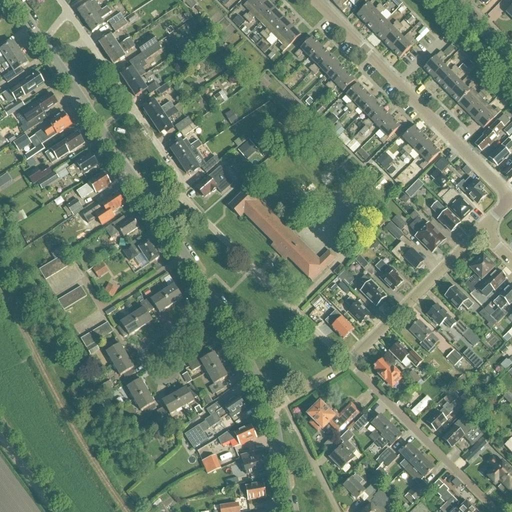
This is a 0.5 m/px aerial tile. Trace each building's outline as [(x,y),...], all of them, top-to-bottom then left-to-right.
[(247,23),(267,2),(265,0),(251,0),(244,8),(249,13),(250,14),(248,17),(247,16),(244,19),(247,23)] [(348,2),(345,0),(329,0),(343,14),(346,10),(343,7),(348,2)] [(399,9),(402,5),(397,0),(393,0),(391,2),(399,9)] [(78,13),(85,24),(102,13),(95,2),(78,13)] [(261,25),(275,11),(267,2),(247,23),(250,25),(253,22),(252,21),(255,19),(256,20),(261,25)] [(366,26),(383,8),(380,5),(376,9),(377,9),(375,12),(374,11),(369,6),(357,17),(366,26)] [(381,17),(380,16),(382,14),(383,15),(386,12),(383,8),(366,26),(374,34),(386,23),(381,17)] [(101,21),(112,14),(107,9),(102,13),(85,24),(92,34),(104,26),(101,21)] [(495,20),(501,14),(496,9),(490,15),(495,20)] [(264,39),(284,19),(275,11),(261,25),(266,30),(267,31),(264,34),(263,33),(260,36),(263,38),(264,39)] [(109,23),(112,28),(124,20),(121,15),(109,23)] [(130,24),(136,20),(133,16),(127,19),(130,24)] [(408,25),(414,20),(410,16),(404,21),(408,25)] [(238,17),(233,22),(239,28),(244,22),(238,17)] [(278,42),(292,28),(284,19),(264,39),(267,42),(270,39),(269,38),(271,35),(273,36),(278,42)] [(116,34),(128,26),(124,20),(112,28),(116,34)] [(383,43),(400,26),(397,22),(391,28),(386,23),(374,34),(383,43)] [(403,40),(398,34),(403,29),(400,26),(383,43),(391,51),(403,40)] [(246,37),(250,34),(245,28),(242,32),(246,37)] [(283,54),(301,36),(292,28),(278,42),(283,47),(280,50),(283,54)] [(422,39),(429,33),(424,28),(418,34),(422,39)] [(176,33),(171,36),(175,42),(179,39),(176,33)] [(263,38),(260,36),(258,33),(251,40),(256,45),(263,38)] [(100,44),(107,55),(119,47),(112,36),(100,44)] [(142,55),(157,44),(152,37),(137,47),(142,55)] [(400,60),(417,43),(413,39),(408,45),(403,40),(391,51),(400,60)] [(130,40),(119,47),(107,55),(114,66),(126,58),(124,55),(129,51),(129,52),(135,48),(130,40)] [(309,60),(321,48),(312,40),(295,56),(298,60),(302,57),(301,56),(303,54),(304,55),(309,60)] [(21,54),(13,43),(0,52),(5,58),(2,61),(3,63),(1,64),(2,66),(21,54)] [(264,54),(269,49),(264,44),(259,49),(264,54)] [(147,61),(161,51),(157,45),(143,55),(147,61)] [(447,58),(454,50),(451,47),(443,54),(447,58)] [(312,74),(329,57),(321,48),(309,60),(314,65),(315,66),(312,68),(312,67),(309,70),(312,74)] [(235,62),(227,52),(219,59),(227,69),(235,62)] [(424,70),(432,79),(444,67),(439,62),(444,57),(441,53),(424,70)] [(21,69),(28,64),(21,54),(2,66),(3,68),(5,66),(7,69),(10,67),(13,72),(4,78),(7,84),(24,73),(21,69)] [(326,77),(338,65),(329,57),(312,74),(315,77),(318,74),(317,73),(320,70),(321,71),(326,77)] [(468,61),(464,66),(468,70),(472,65),(468,61)] [(144,62),(121,76),(128,87),(140,79),(140,80),(146,76),(143,70),(147,67),(144,62)] [(329,91),(346,74),(338,65),(326,77),(331,82),(326,87),(329,91)] [(441,87),(458,70),(455,67),(451,70),(452,71),(450,73),(449,72),(444,67),(432,79),(441,87)] [(461,73),(458,70),(441,87),(449,96),(461,84),(456,79),(455,79),(457,76),(458,77),(461,73)] [(483,77),(477,71),(471,78),(476,84),(483,77)] [(343,94),(355,82),(346,74),(329,91),(332,94),(338,88),(343,94)] [(42,82),(43,81),(39,76),(38,77),(37,75),(19,87),(19,88),(11,94),(15,100),(24,95),(25,97),(31,93),(32,90),(42,83),(42,82)] [(147,89),(140,80),(140,79),(128,87),(136,98),(147,91),(148,91),(147,89)] [(299,85),(293,80),(288,85),(293,90),(299,85)] [(157,83),(147,89),(148,91),(147,91),(150,95),(160,89),(157,83)] [(457,104),(472,90),(475,88),(472,84),(468,87),(469,88),(466,90),(466,89),(461,84),(449,96),(457,104)] [(349,111),(366,94),(358,85),(346,96),(351,102),(352,103),(349,105),(346,108),(349,111)] [(159,99),(171,91),(167,86),(156,94),(159,99)] [(492,95),(498,90),(493,86),(488,91),(492,95)] [(466,113),(486,93),(483,90),(480,93),(480,94),(478,96),(477,95),(472,90),(457,104),(466,113)] [(489,96),(486,93),(466,113),(474,121),(489,107),(484,102),(483,101),(485,99),(486,99),(489,96)] [(50,94),(21,114),(17,118),(23,127),(25,125),(29,131),(29,132),(39,125),(36,120),(45,113),(47,113),(49,112),(49,110),(57,105),(57,103),(57,102),(55,100),(54,100),(51,95),(50,94)] [(363,114),(375,102),(366,94),(349,111),(352,114),(355,111),(354,110),(357,108),(358,109),(363,114)] [(217,105),(224,101),(220,95),(214,99),(217,105)] [(309,108),(316,102),(311,97),(305,103),(309,108)] [(144,111),(152,123),(174,108),(171,104),(161,110),(156,103),(155,103),(154,101),(147,105),(149,108),(144,111)] [(366,128),(383,111),(375,102),(363,114),(368,119),(369,120),(366,122),(365,122),(362,125),(366,128)] [(8,118),(21,109),(18,103),(4,112),(8,118)] [(320,107),(315,112),(319,116),(324,111),(320,107)] [(483,130),(500,113),(497,109),(494,112),(489,107),(474,121),(483,130)] [(168,121),(178,114),(174,108),(152,123),(160,135),(165,132),(167,135),(173,130),(172,128),(172,127),(168,121)] [(380,131),(391,119),(383,111),(366,128),(369,131),(372,128),(371,127),(374,125),(375,126),(380,131)] [(64,131),(71,126),(70,125),(71,124),(69,121),(67,120),(64,115),(50,125),(51,126),(36,136),(42,145),(57,136),(58,135),(60,135),(63,133),(64,131)] [(333,116),(326,123),(331,128),(338,121),(333,116)] [(235,117),(228,121),(231,126),(238,122),(235,117)] [(175,128),(179,134),(193,125),(188,119),(175,128)] [(383,145),(400,128),(391,119),(380,131),(385,136),(386,137),(383,139),(380,142),(383,145)] [(495,137),(504,128),(503,128),(498,122),(497,122),(483,137),(484,138),(475,146),(482,152),(490,144),(491,145),(497,139),(495,137)] [(199,128),(195,123),(181,133),(184,138),(199,128)] [(24,134),(29,131),(25,125),(23,127),(20,128),(24,134)] [(342,135),(345,132),(338,125),(331,132),(338,139),(342,135)] [(37,127),(27,133),(31,138),(40,132),(37,127)] [(406,154),(423,137),(414,128),(403,139),(408,145),(408,146),(406,148),(405,147),(402,150),(406,154)] [(46,156),(52,165),(57,161),(69,154),(69,155),(70,154),(72,154),(76,152),(76,150),(83,145),(83,144),(83,143),(81,140),(79,139),(77,135),(51,152),(46,156)] [(342,135),(338,139),(346,148),(347,147),(351,144),(342,135)] [(11,144),(16,140),(13,136),(7,139),(11,144)] [(18,151),(30,144),(25,136),(13,144),(18,151)] [(420,156),(431,145),(423,137),(406,154),(409,157),(412,154),(411,153),(414,150),(415,151),(420,156)] [(171,151),(179,163),(191,155),(203,147),(199,142),(191,147),(187,141),(182,143),(180,140),(174,144),(176,148),(171,151)] [(507,153),(511,147),(511,143),(508,140),(489,159),(490,161),(490,162),(492,164),(494,164),(498,168),(505,160),(506,160),(508,159),(508,157),(510,155),(507,153)] [(257,151),(249,142),(242,148),(250,157),(257,151)] [(26,155),(36,148),(34,144),(23,150),(26,155)] [(423,171),(440,154),(431,145),(420,156),(425,162),(426,163),(423,165),(422,165),(419,167),(423,171)] [(364,149),(360,152),(366,160),(370,157),(364,149)] [(37,155),(34,151),(25,157),(28,161),(37,155)] [(199,167),(191,155),(179,163),(187,175),(192,172),(193,174),(200,170),(198,167),(199,167)] [(384,155),(376,163),(383,170),(391,162),(384,155)] [(90,172),(98,167),(97,165),(96,163),(94,161),(90,156),(67,171),(72,179),(77,176),(78,179),(84,175),(84,176),(85,175),(88,175),(90,172)] [(206,176),(220,164),(215,158),(201,170),(206,176)] [(443,158),(435,166),(441,173),(449,165),(443,158)] [(49,167),(48,168),(40,173),(39,173),(39,172),(36,169),(27,175),(34,186),(53,173),(49,167)] [(396,173),(392,168),(387,173),(392,177),(396,173)] [(434,182),(441,190),(449,182),(437,170),(430,178),(434,182)] [(0,186),(1,188),(14,180),(10,173),(0,179),(0,186)] [(52,184),(60,179),(56,173),(39,185),(42,190),(51,184),(52,184)] [(102,191),(110,186),(110,184),(110,183),(108,180),(106,180),(104,175),(89,184),(90,186),(77,194),(82,201),(95,193),(96,195),(98,194),(99,194),(102,192),(102,191)] [(221,182),(222,181),(221,180),(219,181),(214,175),(197,190),(201,194),(201,196),(203,199),(205,198),(205,199),(211,195),(212,194),(214,194),(216,192),(216,190),(217,189),(216,188),(222,183),(221,182)] [(477,206),(486,197),(481,192),(483,190),(476,183),(474,185),(469,180),(464,184),(463,183),(458,187),(465,194),(477,206)] [(423,187),(418,182),(406,194),(411,199),(423,187)] [(312,282),(336,259),(329,252),(320,261),(248,189),(229,207),(240,219),(244,215),(312,282)] [(53,200),(49,194),(45,197),(49,203),(53,200)] [(462,222),(472,212),(460,200),(459,200),(452,194),(445,201),(452,208),(449,210),(462,222)] [(116,211),(124,206),(123,205),(123,203),(121,200),(120,200),(117,195),(104,204),(104,205),(98,209),(102,216),(109,212),(111,215),(112,214),(113,215),(116,213),(116,211)] [(410,200),(405,196),(401,200),(406,205),(410,200)] [(73,218),(84,211),(77,201),(67,207),(73,218)] [(456,229),(460,225),(447,212),(446,213),(437,204),(431,210),(441,220),(439,223),(442,227),(444,227),(451,233),(452,233),(454,232),(456,230),(456,229)] [(415,223),(414,224),(438,248),(444,241),(429,225),(427,228),(418,219),(420,218),(415,212),(409,218),(415,223)] [(16,225),(24,221),(20,213),(12,217),(16,225)] [(407,226),(397,216),(392,222),(402,232),(407,226)] [(379,229),(388,221),(384,217),(375,226),(379,229)] [(124,239),(139,229),(133,220),(118,229),(115,225),(105,231),(111,240),(120,234),(124,239)] [(404,237),(391,224),(386,229),(399,242),(404,237)] [(438,248),(414,224),(410,228),(418,236),(416,238),(432,254),(438,248)] [(125,248),(126,241),(119,239),(118,247),(125,248)] [(379,245),(375,241),(369,247),(374,251),(379,245)] [(158,258),(159,257),(157,252),(155,253),(149,243),(135,253),(132,248),(123,254),(130,263),(138,258),(138,257),(142,254),(149,266),(159,259),(158,258)] [(422,264),(423,263),(408,248),(407,249),(402,243),(391,254),(401,264),(405,260),(415,271),(416,270),(418,271),(423,266),(422,264)] [(71,253),(66,256),(72,266),(77,263),(71,253)] [(72,266),(66,256),(61,259),(67,269),(72,266)] [(364,270),(368,266),(360,258),(356,262),(364,270)] [(482,281),(494,269),(483,258),(471,270),(476,275),(473,278),(475,281),(470,286),(468,283),(464,287),(472,295),(484,283),(482,281)] [(67,269),(61,259),(56,262),(62,272),(67,269)] [(62,272),(56,262),(51,265),(57,275),(62,272)] [(393,292),(402,284),(397,278),(398,277),(391,269),(389,270),(381,263),(376,268),(383,276),(380,279),(386,286),(387,285),(393,292)] [(98,279),(108,272),(103,264),(93,270),(98,279)] [(57,275),(51,265),(46,268),(52,278),(57,275)] [(338,277),(345,269),(341,265),(334,273),(338,277)] [(52,278),(46,268),(40,272),(46,281),(52,278)] [(348,288),(355,281),(346,272),(339,279),(348,288)] [(500,287),(506,281),(505,280),(504,276),(501,275),(498,272),(478,291),(485,297),(492,290),(495,292),(496,291),(498,291),(500,287)] [(376,309),(387,299),(365,277),(360,282),(365,288),(361,292),(365,296),(366,300),(368,300),(375,306),(374,307),(376,309)] [(170,290),(163,294),(171,307),(182,299),(174,287),(175,286),(170,278),(165,281),(170,290)] [(118,290),(108,284),(103,293),(113,299),(118,290)] [(332,293),(337,289),(333,284),(328,289),(332,293)] [(345,297),(350,292),(343,285),(339,290),(345,297)] [(511,286),(493,304),(501,312),(494,320),(498,324),(498,325),(507,316),(503,311),(508,305),(510,307),(511,305),(511,286)] [(81,288),(77,291),(83,300),(87,298),(81,288)] [(469,312),(474,307),(468,301),(469,301),(464,296),(463,297),(456,289),(452,293),(450,293),(447,296),(447,297),(446,298),(454,305),(453,306),(458,312),(464,307),(469,312)] [(146,298),(151,295),(148,290),(143,293),(146,298)] [(83,300),(77,291),(72,293),(78,303),(83,300)] [(78,303),(72,293),(68,296),(73,306),(78,303)] [(171,307),(163,294),(151,301),(150,300),(146,302),(152,312),(156,309),(159,314),(171,307)] [(73,306),(68,296),(63,299),(69,309),(73,306)] [(315,310),(323,303),(319,298),(311,306),(315,310)] [(69,309),(63,299),(58,302),(64,312),(69,309)] [(365,320),(369,316),(358,304),(356,305),(351,299),(345,304),(351,310),(348,314),(352,318),(353,317),(361,325),(366,320),(365,320)] [(148,315),(152,312),(146,302),(141,305),(144,310),(133,317),(141,330),(153,323),(148,315)] [(464,337),(470,331),(460,322),(457,325),(438,306),(437,307),(436,306),(426,316),(438,328),(439,327),(440,329),(444,325),(451,331),(454,328),(464,337)] [(488,307),(484,310),(490,317),(494,313),(488,307)] [(491,331),(498,324),(490,317),(484,310),(484,311),(479,315),(489,325),(487,327),(491,331)] [(348,336),(353,331),(344,322),(345,321),(342,318),(341,318),(336,312),(330,318),(335,324),(331,328),(333,330),(334,332),(336,333),(339,336),(339,338),(341,339),(343,341),(345,339),(347,338),(348,336)] [(141,330),(133,317),(121,325),(122,327),(118,330),(124,339),(129,337),(129,338),(141,330)] [(434,348),(440,343),(420,323),(410,332),(423,345),(427,341),(434,348)] [(109,324),(104,327),(109,336),(114,333),(109,324)] [(109,336),(104,327),(100,329),(105,339),(109,336)] [(105,339),(100,329),(95,332),(100,341),(105,339)] [(100,341),(95,332),(90,335),(96,344),(100,341)] [(96,344),(90,335),(86,338),(91,347),(95,345),(96,344)] [(91,347),(86,338),(81,340),(86,350),(87,349),(91,347)] [(107,354),(114,366),(127,358),(120,346),(117,342),(107,348),(109,352),(107,354)] [(392,355),(402,365),(407,369),(412,364),(417,370),(424,363),(413,353),(411,355),(401,345),(399,343),(397,345),(398,346),(396,348),(395,347),(389,353),(391,355),(392,355)] [(91,347),(87,349),(90,356),(99,351),(95,345),(91,347)] [(479,369),(485,363),(471,348),(465,354),(479,369)] [(463,360),(454,351),(446,359),(455,368),(463,360)] [(221,367),(214,355),(208,358),(205,353),(187,363),(193,373),(203,367),(207,374),(221,367)] [(511,355),(503,366),(509,370),(511,365),(511,355)] [(127,358),(114,366),(120,378),(123,376),(126,381),(136,375),(134,370),(127,358)] [(393,389),(403,379),(392,368),(391,369),(383,361),(379,365),(378,365),(375,367),(375,369),(374,370),(380,376),(379,377),(385,383),(386,382),(393,389)] [(228,379),(221,367),(207,374),(214,386),(209,389),(212,396),(224,390),(220,383),(228,379)] [(412,372),(407,377),(416,386),(421,381),(412,372)] [(127,389),(134,401),(148,393),(141,382),(140,382),(138,377),(127,383),(130,388),(127,389)] [(106,392),(114,388),(110,382),(103,386),(106,392)] [(418,391),(416,388),(413,385),(412,385),(403,394),(408,400),(418,391)] [(193,401),(197,399),(192,388),(187,391),(186,390),(174,396),(182,410),(194,403),(193,401)] [(155,405),(148,393),(134,401),(141,413),(144,412),(147,416),(157,410),(154,406),(155,405)] [(454,404),(459,399),(453,393),(444,402),(447,404),(450,407),(454,404)] [(511,407),(511,406),(511,396),(509,393),(503,398),(511,407)] [(170,417),(182,410),(174,396),(162,403),(165,408),(157,413),(160,418),(168,414),(170,417)] [(238,414),(245,409),(244,408),(244,406),(242,403),(241,403),(238,399),(224,408),(224,409),(221,411),(218,405),(207,412),(211,418),(205,422),(205,423),(184,437),(193,451),(207,442),(203,435),(222,423),(221,421),(229,416),(232,420),(239,416),(238,414)] [(107,418),(115,413),(108,401),(99,406),(107,418)] [(339,435),(360,413),(351,404),(340,416),(334,412),(331,415),(330,414),(331,413),(325,407),(324,408),(320,404),(314,411),(312,411),(310,413),(310,416),(309,416),(314,421),(310,425),(319,434),(323,430),(329,424),(339,435)] [(451,412),(456,406),(454,404),(450,407),(447,404),(442,409),(444,411),(444,410),(449,416),(452,413),(451,412)] [(446,421),(450,416),(449,416),(444,410),(444,411),(440,415),(438,413),(432,419),(428,424),(431,428),(432,431),(435,433),(436,432),(436,433),(447,422),(446,421)] [(365,428),(373,419),(368,413),(359,422),(365,428)] [(392,428),(381,417),(370,427),(376,432),(370,437),(375,442),(374,444),(375,445),(392,428)] [(462,434),(470,427),(464,421),(444,440),(447,444),(447,446),(450,449),(452,449),(459,443),(462,441),(463,439),(464,438),(462,434)] [(246,444),(256,440),(250,428),(235,435),(234,434),(231,436),(229,433),(227,435),(220,439),(218,441),(221,447),(237,441),(240,447),(242,446),(246,446),(246,444)] [(401,438),(392,428),(375,445),(381,451),(388,445),(392,448),(401,438)] [(349,443),(355,437),(348,431),(340,440),(344,444),(335,453),(335,454),(330,460),(342,472),(354,459),(352,457),(357,452),(349,443)] [(477,431),(467,441),(473,447),(483,437),(477,431)] [(480,450),(488,442),(485,439),(477,446),(480,450)] [(405,462),(410,467),(421,457),(410,446),(401,456),(406,461),(405,462)] [(384,465),(393,455),(389,450),(379,460),(384,465)] [(246,477),(262,473),(258,460),(254,460),(253,455),(239,459),(240,461),(241,461),(246,477)] [(398,459),(393,455),(384,465),(388,469),(398,459)] [(208,476),(221,470),(215,457),(203,463),(208,476)] [(434,471),(421,457),(410,467),(406,472),(419,485),(411,492),(412,493),(410,496),(409,495),(416,503),(429,490),(421,482),(425,479),(425,480),(434,471)] [(510,493),(511,491),(511,472),(510,470),(509,470),(503,464),(500,466),(493,459),(488,464),(495,471),(489,478),(495,485),(496,484),(500,488),(498,490),(504,496),(509,492),(510,493)] [(379,477),(387,469),(383,465),(375,473),(379,477)] [(356,501),(364,493),(359,487),(362,483),(356,476),(352,480),(351,479),(343,487),(352,497),(351,498),(354,501),(355,500),(356,501)] [(180,484),(184,494),(190,491),(190,493),(196,490),(190,479),(180,484)] [(228,488),(239,485),(238,479),(226,482),(228,488)] [(369,498),(382,486),(377,481),(365,494),(369,498)] [(474,511),(472,510),(473,509),(467,503),(461,510),(458,506),(459,505),(447,493),(449,492),(439,482),(431,490),(441,499),(440,501),(445,506),(442,510),(443,511),(474,511)] [(265,498),(265,497),(265,494),(264,493),(263,486),(257,487),(257,486),(251,487),(246,488),(246,489),(239,490),(240,498),(247,497),(248,502),(265,500),(265,498)] [(380,493),(376,496),(374,494),(372,496),(365,503),(370,508),(366,511),(384,511),(383,510),(386,507),(390,503),(380,493)]
